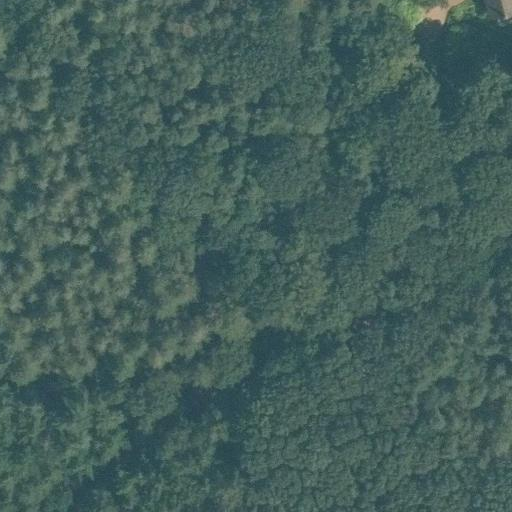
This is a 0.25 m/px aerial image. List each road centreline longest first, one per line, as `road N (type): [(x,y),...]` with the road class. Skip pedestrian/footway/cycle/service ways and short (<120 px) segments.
road 1 (track): [(16,0),(249,276),(294,345)]
road 2 (track): [(36,511),(243,368)]
road 3 (track): [(0,369),(243,368)]
road 4 (unclassified): [(294,345),(511,242)]
